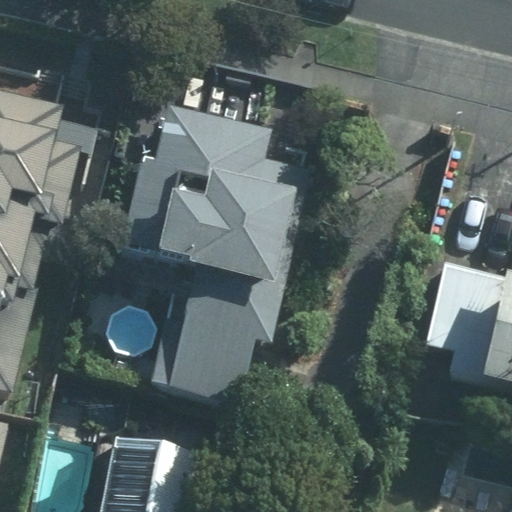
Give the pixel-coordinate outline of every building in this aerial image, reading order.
[(0,406),(9,409),(76,159),(45,151),(55,114),(0,99),(0,406)] [(267,361),(304,183),(259,173),(266,137),(164,116),(152,172),(138,169),(120,256),(147,262),(144,275),(186,283),(176,333),(154,329),(140,399),(237,419),(250,358),(267,361)] [(451,359),(446,379),(477,386),(475,397),(511,406),(511,292),(443,277),(426,353),(451,359)] [(300,431),(348,434),(350,390),(343,389),(344,375),(336,374),(336,365),(322,365),(320,396),(302,395),(300,431)] [(191,511),(199,470),(106,453),(94,511),(191,511)]
